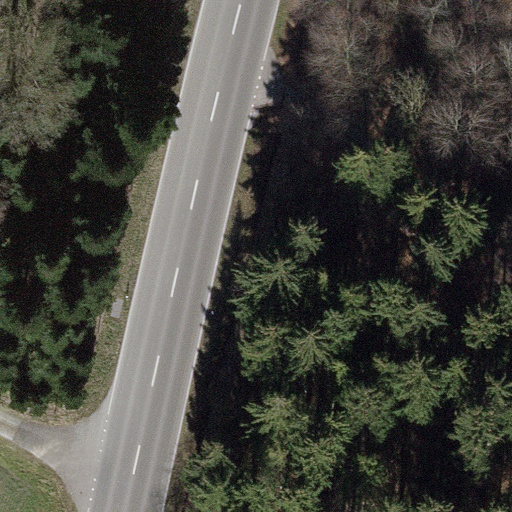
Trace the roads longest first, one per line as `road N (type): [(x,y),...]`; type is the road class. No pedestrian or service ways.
road 1 (secondary): [(243,0),(123,511)]
road 2 (track): [(228,50),(388,163),(511,296)]
road 3 (track): [(0,417),(127,492)]
